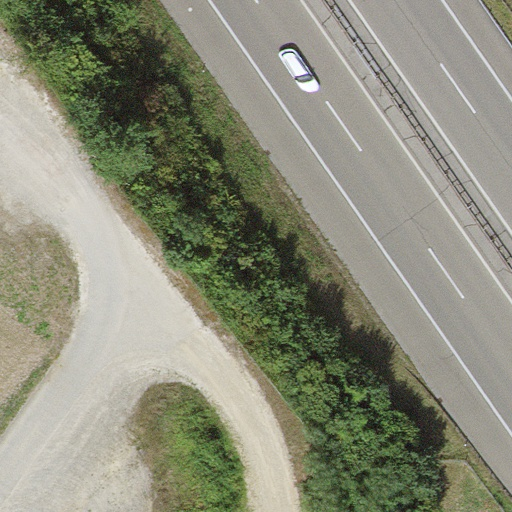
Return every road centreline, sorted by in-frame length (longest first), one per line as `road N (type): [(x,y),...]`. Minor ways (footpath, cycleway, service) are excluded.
road 1 (motorway): [(254,0),(511,369)]
road 2 (track): [(273,511),(246,404),(134,289)]
road 3 (motorway): [(511,160),(399,0)]
